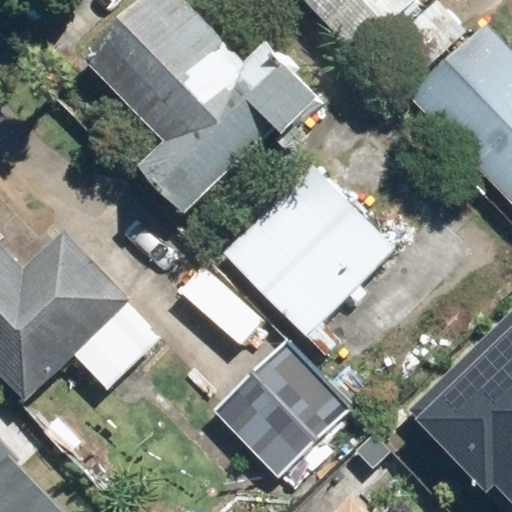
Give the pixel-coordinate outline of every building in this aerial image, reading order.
[(205,0),(170,0),(104,62),(207,172),(276,109),(302,137),(341,101),(283,38),(261,59),(205,0)] [(316,0),(373,61),(439,0),(438,0),(316,0)] [(471,33),(441,3),(388,57),(418,87),(471,33)] [(511,37),(510,35),(435,105),(511,188),(511,37)] [(329,169),(237,254),(314,335),(405,250),(329,169)] [(0,227),(0,366),(32,401),(139,302),(68,225),(30,260),(0,227)] [(511,322),(424,409),(511,497),(511,322)] [(225,405),(287,472),(359,406),(296,339),(225,405)] [(73,511),(0,433),(0,511),(73,511)] [(381,511),(353,481),(319,511),(381,511)]
